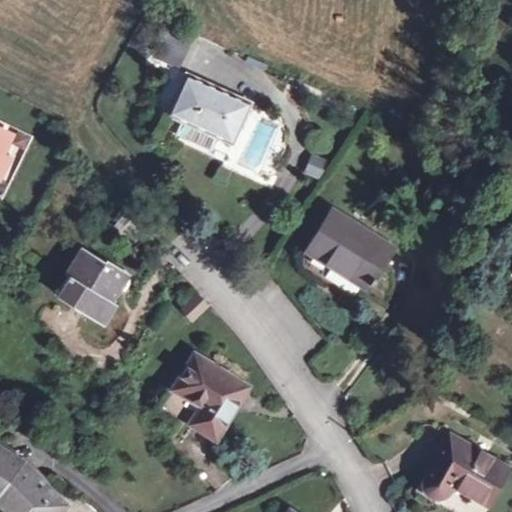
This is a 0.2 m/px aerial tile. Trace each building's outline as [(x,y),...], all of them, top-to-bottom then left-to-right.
[(168,23),(156,48),(181,60),(193,35),(168,23)] [(156,48),(152,56),(178,68),(181,60),(156,48)] [(186,74),(169,113),(182,119),(217,135),(232,142),(250,103),(186,74)] [(217,135),(182,119),(175,134),(210,150),(217,135)] [(0,162),(4,154),(13,134),(0,127),(0,162)] [(4,154),(0,162),(0,174),(3,176),(11,158),(4,154)] [(326,161),(312,155),(305,171),(320,177),(326,161)] [(332,210),(308,249),(368,287),(392,248),(332,210)] [(86,249),(57,294),(102,323),(116,303),(112,301),(117,293),(112,289),(124,270),(109,261),(108,263),(86,249)] [(129,274),(124,270),(112,289),(117,293),(129,274)] [(206,306),(197,295),(183,307),(192,319),(206,306)] [(195,355),(174,388),(202,405),(191,422),(215,437),(246,386),(195,355)] [(427,477),(426,485),(428,490),(432,495),(439,496),(446,493),(452,483),(487,502),(507,468),(450,435),(427,477)] [(0,448),(0,500),(11,511),(54,511),(63,504),(24,463),(0,448)]
